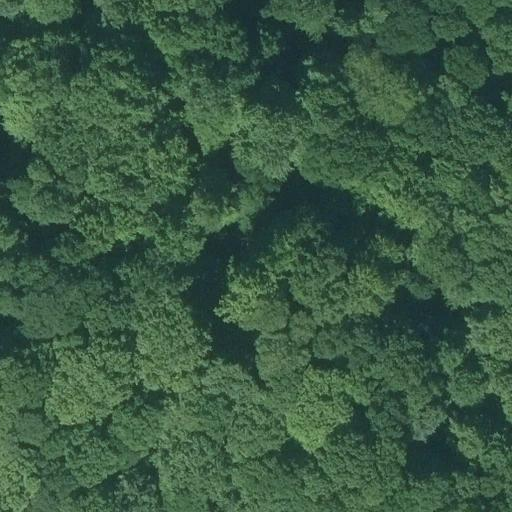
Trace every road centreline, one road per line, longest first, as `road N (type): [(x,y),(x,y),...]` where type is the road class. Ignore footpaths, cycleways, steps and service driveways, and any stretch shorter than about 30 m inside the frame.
road 1 (track): [(174,338),(276,393),(353,511)]
road 2 (track): [(174,338),(96,364),(84,396),(113,511)]
